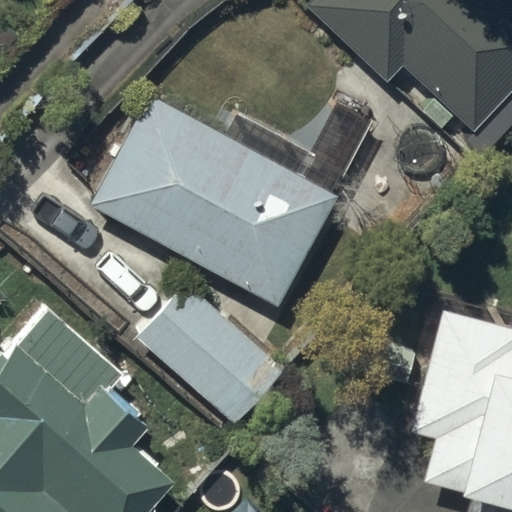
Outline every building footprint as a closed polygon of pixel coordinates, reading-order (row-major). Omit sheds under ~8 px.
[(511,59),(511,0),(319,0),(382,59),(401,39),(469,104),(511,59)] [(327,186),(150,92),(97,191),(274,285),(327,186)] [(281,362),(186,276),(137,329),(232,415),(281,362)] [(117,358),(47,297),(0,349),(0,511),(150,511),(134,497),(160,467),(121,433),(139,412),(99,378),(117,358)] [(508,322),(444,306),(416,415),(439,420),(427,467),(511,488),(511,339),(504,337),(508,322)] [(403,370),(411,339),(381,332),(383,322),(360,317),(350,357),(403,370)]
